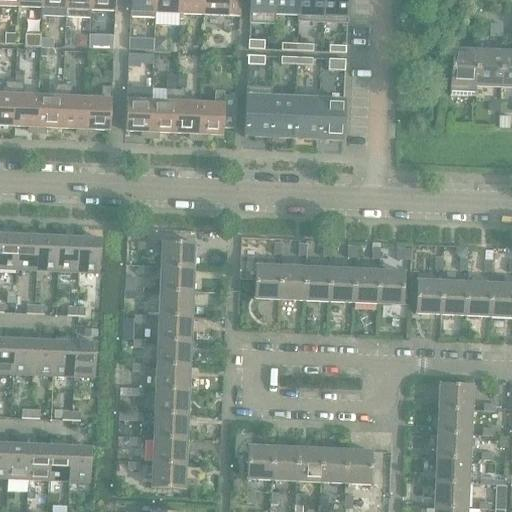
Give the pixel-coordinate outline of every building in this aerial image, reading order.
[(17,0),(17,8),(41,9),(41,0),(17,0)] [(65,18),(65,0),(41,0),(41,9),(41,17),(65,18)] [(90,11),(90,0),(65,0),(65,18),(89,19),(90,11)] [(114,12),(114,0),(90,0),(90,11),(114,12)] [(155,14),(155,0),(130,0),(130,13),(155,14)] [(178,15),(178,0),(155,0),(155,14),(178,15)] [(202,16),(202,0),(178,0),(178,15),(202,16)] [(237,0),(202,0),(202,16),(239,18),(240,0),(237,0)] [(273,25),(274,0),(249,0),(248,24),(273,25)] [(297,23),(298,0),(274,0),(273,25),(274,25),(274,16),(297,17),(296,22),(297,23)] [(321,24),(322,0),(298,0),(297,23),(321,24)] [(346,25),(347,0),(322,0),(321,24),(346,25)] [(155,38),(130,37),(129,64),(154,65),(155,38)] [(263,51),(263,40),(248,39),(247,50),(263,51)] [(296,52),(297,41),(281,40),(280,52),(296,52)] [(312,53),(312,42),(297,41),(296,52),(312,53)] [(345,54),(345,43),(328,42),(328,54),(345,54)] [(474,97),(475,87),(476,52),(451,51),(449,96),(474,97)] [(500,88),(501,53),(476,52),(475,87),(500,88)] [(511,89),(511,53),(501,53),(500,88),(511,89)] [(263,68),(264,57),(247,57),(246,68),(263,68)] [(295,70),(296,59),(280,58),(280,69),(295,70)] [(311,71),(311,59),(296,59),(295,70),(311,71)] [(344,75),(345,61),(328,60),(328,75),(344,75)] [(14,72),(14,83),(22,84),(23,72),(14,72)] [(4,96),(0,95),(0,126),(11,127),(14,83),(5,83),(4,96)] [(22,84),(14,83),(11,127),(27,128),(26,132),(35,133),(37,97),(22,96),(23,84),(22,84)] [(52,98),(37,97),(35,133),(45,133),(45,129),(60,129),(62,85),(53,85),(52,98)] [(83,135),(85,99),(70,99),(71,86),(62,85),(60,129),(75,130),(74,135),(83,135)] [(108,132),(110,88),(101,87),(100,100),(85,99),(83,135),(93,135),(93,131),(108,132)] [(149,138),(150,102),(151,89),(126,88),(124,132),(140,133),(140,138),(149,138)] [(268,139),(271,89),(246,88),(243,138),(268,139)] [(292,140),(294,94),(293,94),(293,99),(271,99),(271,89),(268,139),(292,140)] [(173,134),(175,90),(166,90),(165,103),(150,102),(149,138),(158,138),(158,134),(173,134)] [(197,140),(198,104),(183,104),(184,91),(175,90),(173,134),(188,135),(188,140),(197,140)] [(234,129),(235,97),(223,96),(223,92),(214,92),(213,105),(198,104),(197,140),(206,140),(206,136),(222,137),(222,129),(234,129)] [(316,141),(318,95),(294,94),(292,140),(316,141)] [(341,142),(343,102),(319,101),(319,95),(318,95),(316,141),(341,142)] [(498,113),(499,101),(491,100),(490,112),(498,113)] [(17,237),(0,235),(0,270),(16,271),(17,237)] [(38,237),(17,237),(16,271),(36,272),(38,237)] [(58,238),(38,237),(36,272),(56,273),(58,238)] [(77,274),(78,239),(58,238),(56,273),(77,274)] [(98,275),(100,240),(78,239),(77,274),(98,275)] [(148,251),(149,243),(137,242),(137,250),(148,251)] [(194,244),(161,243),(160,268),(193,269),(194,244)] [(280,256),(281,245),(273,244),(273,256),(280,256)] [(305,257),(305,246),(297,245),(297,257),(305,257)] [(329,258),(330,247),(322,246),(321,258),(329,258)] [(354,259),(354,248),(346,247),(346,259),(354,259)] [(378,260),(379,249),(371,248),(371,260),(378,260)] [(403,261),(403,250),(396,249),(395,261),(403,261)] [(491,273),(491,262),(491,252),(485,251),(484,261),(483,261),(483,273),(491,273)] [(441,271),(442,259),(434,259),(433,271),(441,271)] [(466,272),(467,261),(459,260),(458,272),(466,272)] [(147,276),(148,267),(136,267),(136,275),(147,276)] [(278,301),(280,268),(255,267),(253,300),(278,301)] [(192,294),(193,269),(160,268),(159,292),(192,294)] [(303,302),(304,269),(280,268),(278,301),(303,302)] [(327,303),(329,270),(304,269),(303,302),(327,303)] [(352,304),(353,271),(329,270),(327,303),(352,304)] [(376,305),(378,272),(353,271),(352,304),(376,305)] [(402,306),(403,273),(378,272),(376,305),(402,306)] [(439,316),(440,283),(416,282),(414,315),(439,316)] [(464,317),(465,284),(440,283),(439,316),(464,317)] [(488,318),(490,285),(465,284),(464,317),(488,318)] [(511,319),(511,286),(490,285),(488,318),(511,319)] [(146,300),(147,292),(135,291),(135,299),(146,300)] [(191,319),(192,294),(159,292),(158,317),(191,319)] [(26,307),(25,315),(34,316),(34,307),(26,307)] [(43,307),(34,307),(34,316),(43,316),(43,307)] [(75,318),(75,309),(66,308),(66,317),(75,318)] [(84,318),(84,309),(75,309),(75,318),(84,318)] [(145,324),(146,316),(134,316),(134,324),(145,324)] [(190,343),(191,319),(158,317),(157,342),(190,343)] [(12,341),(0,340),(0,375),(11,376),(12,341)] [(144,349),(144,341),(133,340),(133,348),(144,349)] [(33,342),(12,341),(11,376),(31,376),(33,342)] [(53,343),(33,342),(31,376),(52,377),(53,343)] [(188,367),(190,343),(157,342),(156,366),(188,367)] [(74,344),(53,343),(52,377),(72,378),(74,344)] [(94,379),(95,345),(74,344),(72,378),(94,379)] [(143,373),(143,365),(132,365),(132,373),(143,373)] [(187,391),(188,367),(156,366),(155,390),(187,391)] [(438,385),(437,411),(470,412),(471,387),(438,385)] [(119,389),(119,397),(131,397),(131,389),(119,389)] [(142,398),(142,390),(131,389),(131,397),(142,398)] [(187,391),(155,390),(154,415),(186,416),(187,391)] [(494,413),(494,405),(483,405),(482,413),(494,413)] [(21,411),(21,420),(29,420),(30,411),(21,411)] [(39,412),(30,411),(29,420),(38,421),(39,412)] [(470,412),(437,411),(436,435),(469,436),(470,412)] [(62,413),(61,422),(70,422),(71,413),(62,413)] [(79,414),(71,413),(70,422),(79,422),(79,414)] [(141,422),(141,414),(118,413),(118,421),(141,422)] [(186,416),(154,415),(153,439),(185,440),(186,416)] [(493,437),(493,429),(482,429),(481,437),(493,437)] [(469,436),(436,435),(435,459),(468,461),(469,436)] [(129,439),(129,446),(140,447),(140,439),(129,439)] [(185,440),(153,439),(152,464),(184,465),(185,440)] [(29,446),(8,445),(6,480),(27,481),(29,446)] [(49,447),(29,446),(27,481),(47,482),(49,447)] [(69,448),(49,447),(47,482),(67,483),(69,448)] [(246,480),(271,481),(272,449),(247,447),(246,480)] [(90,449),(69,448),(67,483),(89,484),(90,449)] [(297,450),(272,449),(271,481),(295,482),(297,450)] [(321,451),(297,450),(295,482),(320,484),(321,451)] [(346,452),(321,451),(320,484),(344,485),(346,452)] [(371,453),(346,452),(344,485),(369,486),(371,453)] [(492,462),(492,454),(481,454),(480,461),(492,462)] [(468,461),(435,459),(434,484),(467,485),(468,461)] [(128,463),(128,471),(139,472),(139,464),(128,463)] [(184,465),(152,464),(150,489),(183,490),(184,465)] [(491,486),(491,479),(480,478),(479,486),(491,486)] [(467,485),(434,484),(433,509),(466,510),(467,485)] [(503,511),(504,487),(495,487),(494,511),(503,511)] [(253,493),(246,492),(245,504),(253,504),(253,493)] [(277,511),(278,494),(270,493),(270,505),(269,511),(277,511)] [(301,511),(302,495),(295,495),(294,506),(293,511),(301,511)] [(326,511),(327,496),(319,496),(318,511),(326,511)] [(351,511),(352,497),(344,497),(343,511),(351,511)] [(490,511),(490,503),(478,503),(478,511),(490,511)]
